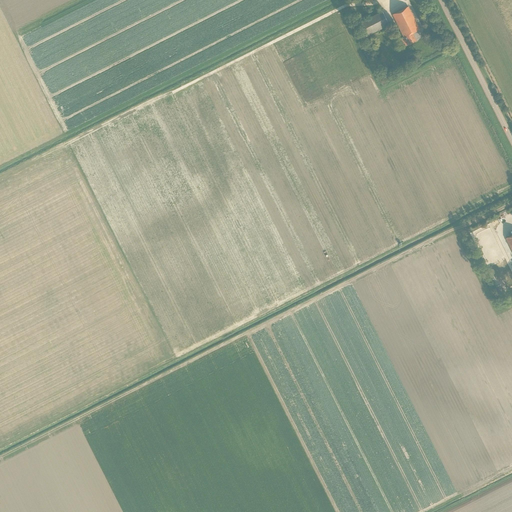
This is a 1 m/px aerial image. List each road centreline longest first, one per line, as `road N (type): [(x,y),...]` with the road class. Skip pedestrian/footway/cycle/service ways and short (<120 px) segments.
road 1 (track): [(0,456),(511,202)]
road 2 (tertiary): [(511,139),(441,0)]
